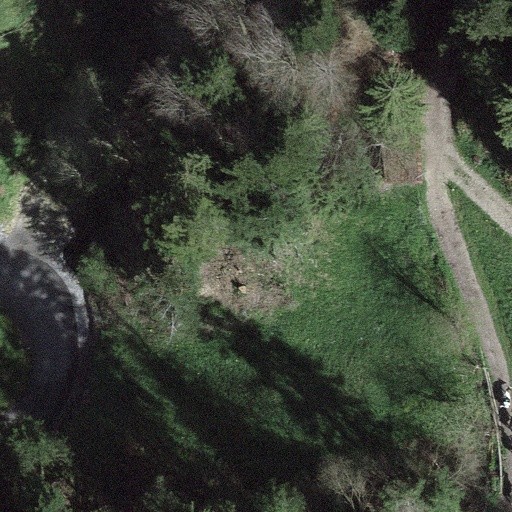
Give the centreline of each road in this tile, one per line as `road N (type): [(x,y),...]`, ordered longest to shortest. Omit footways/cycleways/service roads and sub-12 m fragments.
road 1 (track): [(497,0),(458,45),(434,131),(451,184),(511,232)]
road 2 (track): [(0,315),(16,331),(25,384),(0,434)]
